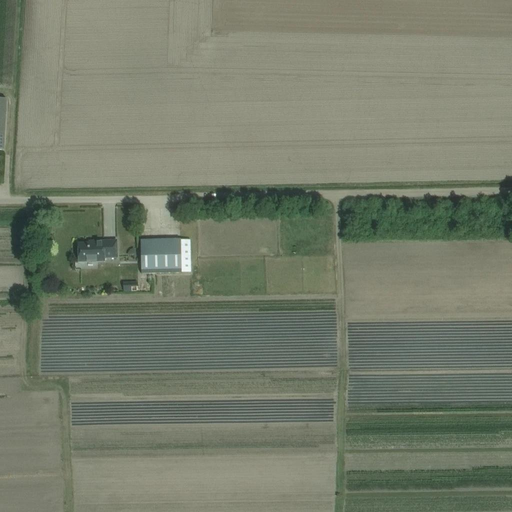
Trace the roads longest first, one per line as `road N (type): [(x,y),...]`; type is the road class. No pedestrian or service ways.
road 1 (track): [(195,199),(511,191)]
road 2 (unclassified): [(0,203),(195,199)]
